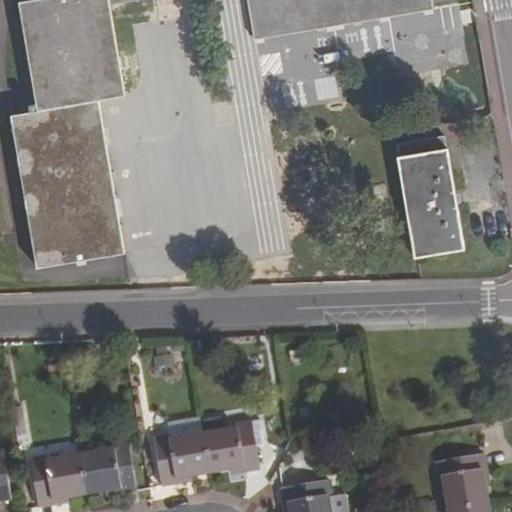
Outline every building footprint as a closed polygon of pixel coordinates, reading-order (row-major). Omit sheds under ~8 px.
[(125,253),(99,101),(125,95),(110,5),(139,0),(32,0),(19,2),(38,111),(12,115),(38,267),(125,253)] [(434,9),(432,0),(247,0),(255,40),(434,9)] [(445,136),(396,144),(415,257),(464,249),(445,136)] [(290,352),(292,361),(307,358),(306,350),(290,352)] [(171,354),(155,357),(157,368),(172,365),(171,354)] [(16,423),(18,436),(27,435),(25,421),(16,423)] [(171,440),(204,434),(202,421),(168,427),(170,436),(171,440)] [(262,421),(253,422),(257,445),(265,444),(262,421)] [(237,474),(261,470),(257,445),(253,422),(236,425),(237,429),(204,434),(211,474),(236,470),(237,474)] [(153,439),(162,487),(186,482),(185,478),(211,474),(204,434),(171,440),(170,436),(153,439)] [(29,448),(27,435),(18,436),(20,450),(29,448)] [(113,495),(138,490),(130,443),(113,446),(114,450),(81,455),(88,495),(113,491),(113,495)] [(0,501),(12,500),(5,452),(0,452),(0,501)] [(30,460),(38,508),(63,503),(62,499),(88,495),(81,455),(48,461),(47,457),(30,460)] [(488,479),(484,456),(436,463),(439,480),(443,479),(448,511),(488,506),(484,481),(488,479)] [(330,481),(282,489),(285,511),(330,511),(328,498),(332,498),(330,481)] [(348,511),(346,495),(332,498),(328,498),(330,511),(348,511)] [(417,504),(418,511),(437,511),(436,501),(417,504)]
